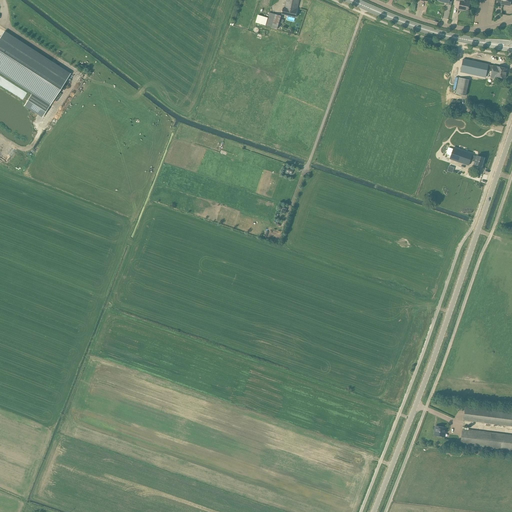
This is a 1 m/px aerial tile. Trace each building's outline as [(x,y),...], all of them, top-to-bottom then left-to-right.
[(299,0),(286,0),(284,8),(283,8),(282,14),(296,17),(298,9),(297,8),(299,0)] [(456,0),(460,1),(458,9),(462,10),(468,11),(470,2),(464,0),(456,0)] [(266,26),(277,29),(281,16),(269,13),(266,26)] [(0,72),(50,105),(70,74),(4,32),(0,37),(0,72)] [(464,59),(461,73),(485,78),(487,71),(492,73),(491,78),(492,78),(493,78),(495,79),(498,80),(502,81),(503,80),(504,78),(505,78),(507,68),(464,59)] [(458,77),(456,94),(467,95),(469,79),(458,77)] [(472,154),(453,148),(453,150),(448,148),(445,156),(450,158),(449,159),(464,164),(468,165),(470,160),(475,162),(474,164),(481,167),(484,158),(477,156),(477,157),(472,155),(472,154)] [(511,413),(465,407),(464,420),(511,426),(511,413)] [(446,427),(436,426),(436,431),(434,430),(434,436),(445,437),(446,427)] [(511,435),(462,429),(460,445),(511,451),(511,435)]
